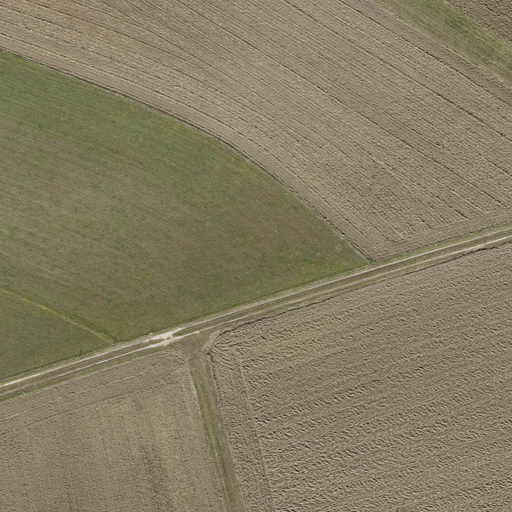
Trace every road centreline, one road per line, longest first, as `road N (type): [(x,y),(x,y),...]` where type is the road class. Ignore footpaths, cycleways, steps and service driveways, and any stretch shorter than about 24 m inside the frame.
road 1 (track): [(511,235),(195,335),(238,511)]
road 2 (track): [(0,396),(195,335)]
